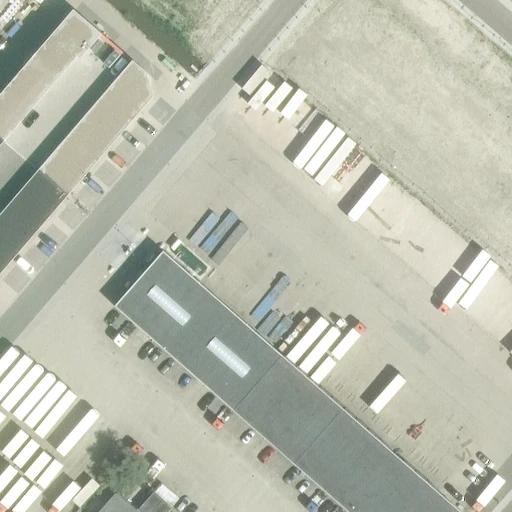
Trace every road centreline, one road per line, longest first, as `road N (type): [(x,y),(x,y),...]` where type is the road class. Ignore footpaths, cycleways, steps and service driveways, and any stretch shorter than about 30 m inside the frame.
road 1 (unclassified): [(0,332),(282,0)]
road 2 (unknown): [(294,511),(37,288)]
